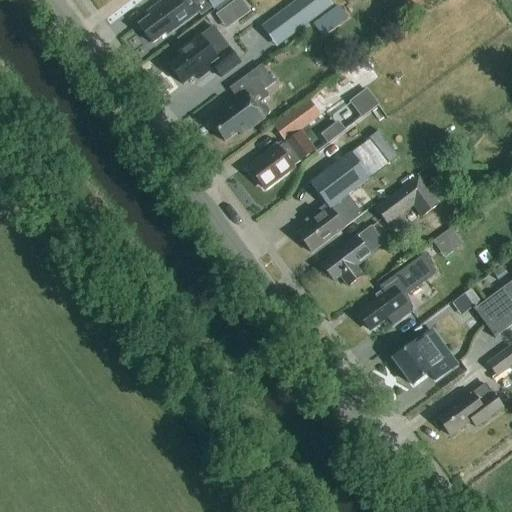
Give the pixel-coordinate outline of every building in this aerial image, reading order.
[(153,16),(138,27),(152,45),(165,35),(169,35),(198,13),(201,17),(212,8),(214,10),(227,0),(165,0),(150,11),(153,16)] [(291,38),(332,7),(326,0),(298,0),(275,17),(291,38)] [(240,19),(230,5),(212,18),(223,32),(240,19)] [(180,58),(168,67),(182,86),(198,74),(201,78),(213,70),(220,79),(239,65),(219,37),(212,28),(199,38),(177,54),(180,58)] [(261,107),(259,105),(268,98),(263,92),(274,84),(261,66),(228,90),(236,100),(221,112),(223,114),(209,124),(224,144),(237,134),(240,138),(268,117),(269,112),(265,106),(261,107)] [(361,120),(378,107),(366,90),(349,103),(361,120)] [(285,144),(320,118),(308,101),(273,127),(285,144)] [(327,146),(344,132),(337,123),(320,137),(327,146)] [(315,152),(301,133),(282,146),(281,144),(260,160),(261,162),(250,171),(264,190),(315,152)] [(308,227),(296,236),(311,255),(344,229),(362,216),(347,197),(368,182),(388,166),(369,141),(348,156),(310,185),(326,207),(305,223),(308,227)] [(422,219),(439,206),(419,178),(375,211),(386,227),(413,207),(422,219)] [(383,245),(370,229),(357,239),(356,238),(332,256),(333,258),(321,268),(332,283),(339,277),(348,288),(362,277),(355,269),(370,257),(369,256),(383,245)] [(442,251),(458,239),(451,230),(435,241),(442,251)] [(507,275),(501,267),(491,274),(497,282),(507,275)] [(511,284),(475,311),(495,338),(511,325),(511,284)] [(375,304),(358,317),(369,332),(382,323),(384,326),(407,309),(400,300),(392,289),(391,288),(373,301),(375,304)] [(450,299),(442,288),(433,294),(441,305),(450,299)] [(473,311),(481,305),(472,293),(464,298),(473,311)] [(458,367),(431,331),(390,361),(410,389),(428,376),(434,384),(458,367)] [(496,379),(511,367),(511,349),(510,347),(486,365),(496,379)] [(502,409),(485,386),(472,396),(470,393),(449,408),(450,410),(437,420),(450,438),(470,423),(475,429),(502,409)]
